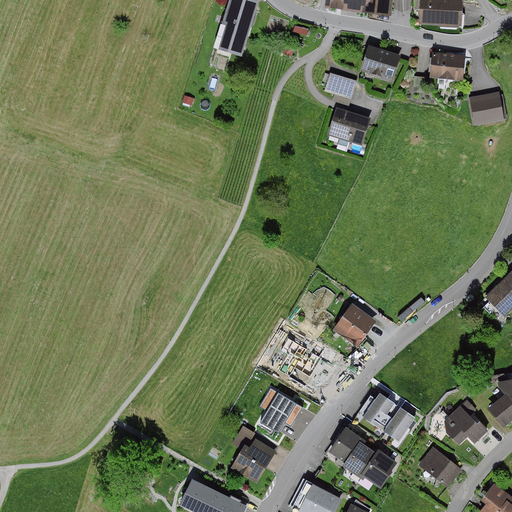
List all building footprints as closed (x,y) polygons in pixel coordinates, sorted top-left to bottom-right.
[(242,57),(259,1),(255,0),(230,0),(223,25),(227,26),(219,50),(242,57)] [(326,0),(325,8),(370,14),(371,0),(326,0)] [(393,0),(371,0),(370,14),(391,16),(393,0)] [(420,0),(420,20),(414,20),(414,25),(419,26),(419,24),(441,25),(441,27),(460,28),(460,27),(462,27),(463,0),(420,0)] [(309,30),(295,26),(293,32),(307,36),(309,30)] [(292,57),(295,48),(286,45),(283,54),(292,57)] [(402,56),(369,45),(361,71),(394,81),(402,56)] [(430,78),(463,81),(466,56),(433,53),(430,78)] [(357,81),(331,73),(330,75),(325,73),(323,82),(328,83),(325,91),(335,94),(333,100),(350,105),(357,81)] [(415,77),(413,92),(423,94),(425,78),(415,77)] [(500,92),(470,97),(470,100),(468,101),(473,126),(507,120),(503,95),(500,95),(500,92)] [(194,98),(185,96),(183,103),(192,106),(194,98)] [(372,118),(337,107),(328,135),(340,139),(338,145),(347,147),(349,142),(363,146),(372,118)] [(365,148),(352,144),(350,151),(362,155),(365,148)] [(511,271),(485,298),(505,317),(511,310),(511,271)] [(377,321),(353,304),(333,330),(357,348),(377,321)] [(465,383),(469,397),(485,392),(485,390),(493,389),(493,386),(495,386),(494,383),(498,382),(499,388),(505,395),(511,402),(511,373),(482,378),(465,383)] [(303,407),(270,389),(260,407),(267,412),(261,422),(279,432),(284,424),(291,428),(303,407)] [(395,403),(381,393),(364,418),(399,442),(415,418),(401,408),(393,419),(387,415),(395,403)] [(511,420),(511,402),(505,395),(488,409),(504,427),(511,420)] [(477,410),(467,400),(445,421),(447,434),(460,445),(468,437),(475,444),(489,431),(480,422),(478,424),(470,416),(477,410)] [(243,449),(232,468),(258,483),(277,452),(254,438),(256,434),(244,426),(233,443),(243,449)] [(335,464),(343,469),(345,467),(344,466),(362,438),(347,427),(330,453),(339,459),(335,464)] [(367,441),(362,438),(344,466),(345,467),(362,477),(378,452),(366,444),(367,441)] [(462,470),(433,447),(419,466),(448,489),(462,470)] [(378,452),(362,477),(357,484),(369,492),(374,485),(382,490),(394,472),(393,471),(398,463),(379,451),(378,452)] [(244,511),(247,507),(192,479),(179,506),(191,511),(244,511)] [(337,511),(344,500),(304,479),(289,508),(296,511),(337,511)] [(511,511),(511,496),(495,483),(481,501),(486,505),(480,511),(511,511)] [(353,505),(352,504),(347,511),(346,511),(345,511),(344,511),(370,511),(371,510),(356,500),(353,505)]
